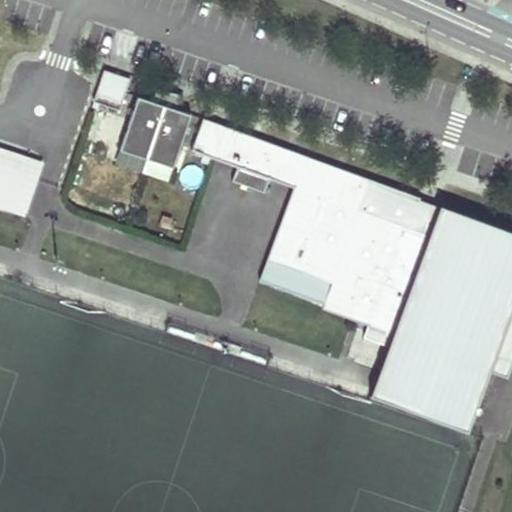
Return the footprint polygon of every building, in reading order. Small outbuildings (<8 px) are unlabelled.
[(131,80),(105,72),(94,103),(120,112),(131,80)] [(169,93),(159,90),(154,104),(139,98),(125,138),(152,146),(178,156),(192,116),(176,111),(181,98),(169,93)] [(326,305),(325,309),(369,325),(364,338),(390,347),(371,397),(467,432),(511,309),(511,233),(440,207),(370,182),(204,120),(193,149),(296,187),(269,261),(334,285),(326,305)] [(152,146),(125,138),(121,151),(147,160),(152,146)] [(174,169),(178,156),(152,146),(147,160),(174,169)] [(0,211),(25,221),(45,163),(0,147),(0,211)] [(185,168),(186,186),(202,185),(201,166),(185,168)] [(334,285),(269,261),(261,282),(326,305),(334,285)]
